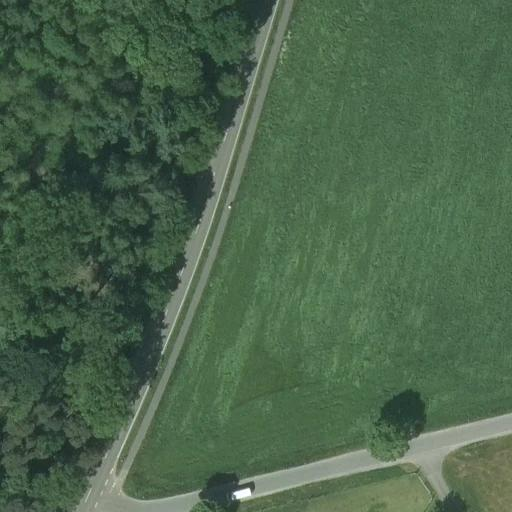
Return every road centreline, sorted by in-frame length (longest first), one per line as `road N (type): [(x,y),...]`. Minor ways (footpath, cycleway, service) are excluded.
road 1 (tertiary): [(263,0),(165,317),(87,503)]
road 2 (tertiary): [(155,511),(511,423)]
